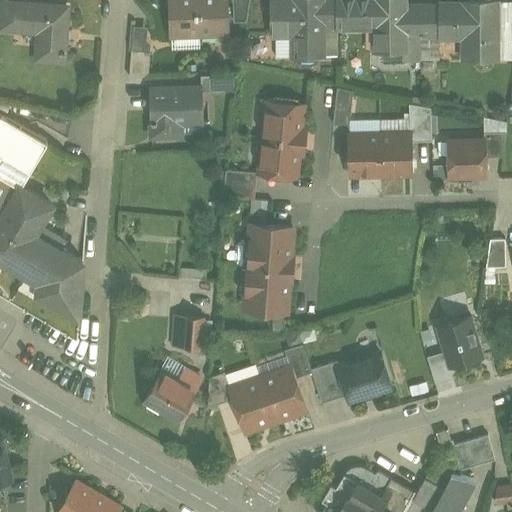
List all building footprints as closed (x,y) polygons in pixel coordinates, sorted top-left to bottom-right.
[(198,0),(169,0),(170,36),(199,34),(198,0)] [(227,0),(198,0),(199,34),(229,33),(227,0)] [(249,0),(232,0),(234,23),(246,22),(249,0)] [(270,0),(271,36),(293,36),(293,58),(323,58),(323,25),(322,0),(270,0)] [(336,0),(322,0),(323,25),(337,25),(336,0)] [(336,0),(337,25),(375,24),(375,29),(383,29),(383,52),(404,52),(404,38),(421,37),(421,7),(404,7),(404,0),(336,0)] [(67,8),(4,2),(2,29),(18,30),(19,26),(39,27),(38,32),(40,32),(38,60),(62,62),(63,56),(65,56),(66,51),(63,51),(64,44),(66,45),(68,27),(65,26),(67,8)] [(478,5),(439,6),(439,37),(439,39),(470,39),(470,62),(497,62),(497,56),(497,3),(497,2),(479,2),(478,5)] [(511,2),(497,3),(497,56),(511,56),(511,2)] [(439,7),(421,7),(421,37),(439,37),(439,7)] [(145,52),(131,51),(129,78),(143,78),(145,52)] [(155,76),(155,84),(180,83),(180,75),(155,76)] [(238,75),(201,76),(201,88),(202,88),(202,92),(235,91),(238,75)] [(201,88),(150,90),(152,137),(174,137),(173,125),(203,124),(202,92),(202,88),(201,88)] [(353,91),(337,88),(333,125),(349,125),(353,91)] [(304,105),(266,101),(259,175),(297,178),(299,155),(304,155),(307,129),(302,129),(304,105)] [(431,108),(409,104),(410,133),(411,133),(411,142),(432,142),(431,108)] [(87,262),(40,234),(57,205),(24,184),(49,143),(3,116),(0,114),(0,255),(14,263),(0,291),(0,295),(78,342),(87,262)] [(410,133),(380,134),(381,175),(412,174),(411,142),(411,133),(410,133)] [(506,133),(484,134),(484,141),(485,141),(486,159),(503,158),(506,133)] [(380,134),(349,135),(350,176),(381,175),(380,134)] [(484,141),(448,142),(449,178),(486,177),(486,159),(485,141),(484,141)] [(257,173),(226,170),(224,198),(254,201),(257,173)] [(292,228),(252,225),(248,268),(293,271),(294,260),(290,259),(292,228)] [(505,240),(490,240),(486,268),(506,268),(505,240)] [(0,291),(14,263),(0,255),(0,291)] [(293,271),(248,268),(245,311),(286,314),(288,282),(292,282),(293,271)] [(208,271),(181,269),(180,283),(206,285),(208,271)] [(202,319),(175,317),(172,347),(200,349),(202,319)] [(470,317),(437,327),(448,366),(481,356),(470,317)] [(303,344),(285,351),(291,368),(292,367),(296,379),(312,373),(311,369),(303,344)] [(339,366),(338,366),(348,395),(349,400),(391,387),(380,353),(339,366)] [(338,361),(311,369),(312,373),(322,403),(348,395),(338,366),(339,366),(338,361)] [(291,368),(260,378),(276,422),(307,411),(296,379),(292,367),(291,368)] [(177,381),(161,372),(144,402),(178,422),(198,386),(190,381),(193,375),(184,370),(177,381)] [(225,373),(210,379),(208,409),(233,400),(229,389),(230,388),(225,373)] [(230,388),(229,389),(233,400),(244,433),(276,422),(260,378),(230,388)] [(448,430),(436,433),(441,449),(453,446),(448,430)] [(488,435),(453,445),(458,461),(459,471),(495,460),(488,435)] [(0,444),(0,486),(7,484),(10,484),(0,444)] [(417,493),(413,501),(431,510),(440,495),(452,473),(455,467),(437,458),(417,493)] [(349,469),(344,474),(336,488),(331,485),(321,501),(327,504),(322,511),(430,511),(431,510),(413,501),(417,493),(378,471),(377,470),(375,472),(375,473),(365,468),(360,466),(354,467),(349,469)] [(431,510),(430,511),(456,511),(474,479),(452,473),(440,495),(431,510)] [(119,511),(121,510),(76,484),(61,509),(60,511),(119,511)] [(511,488),(511,485),(497,487),(495,502),(510,501),(510,506),(511,506),(511,488)]
